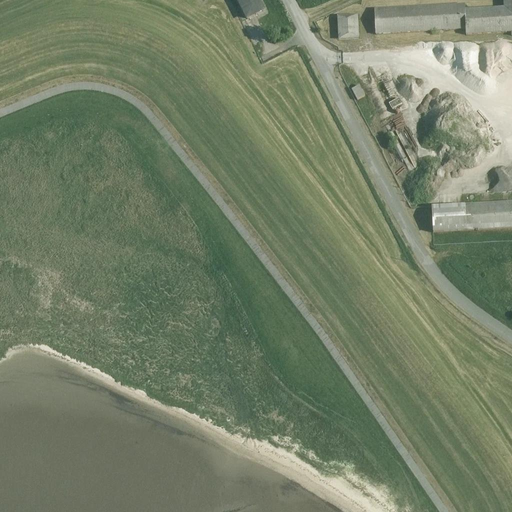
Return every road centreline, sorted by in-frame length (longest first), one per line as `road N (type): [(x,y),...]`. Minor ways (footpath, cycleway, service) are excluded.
road 1 (track): [(443,511),(155,119),(121,93),(79,86),(0,114)]
road 2 (residential): [(511,338),(451,293),(424,258),(288,0)]
